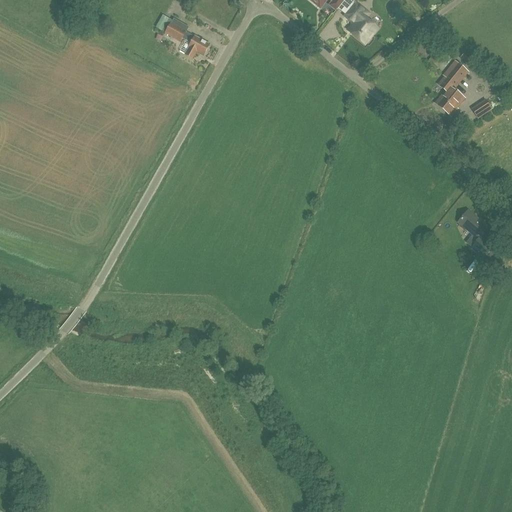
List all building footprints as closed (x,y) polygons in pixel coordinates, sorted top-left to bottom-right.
[(310,0),(311,1),(313,0),(320,7),(326,0),(334,0),(331,5),(337,10),(343,4),(342,3),(343,2),(344,0),(310,0)] [(356,0),(344,0),(343,2),(342,3),(343,4),(341,6),(348,12),(355,3),(357,1),(356,0)] [(369,14),(355,3),(348,12),(345,15),(355,23),(349,30),(365,44),(366,42),(368,42),(371,39),(371,37),(378,28),(365,18),(369,14)] [(194,59),(197,52),(204,55),(210,44),(195,36),(194,37),(186,32),(189,27),(174,19),(171,24),(166,33),(180,41),(182,38),(191,43),(189,47),(185,54),(194,59)] [(460,58),(470,66),(473,62),(464,54),(460,58)] [(452,117),(458,109),(457,108),(464,99),(453,90),(468,72),(455,62),(446,73),(447,74),(439,84),(447,90),(436,104),(452,117)] [(498,94),(505,86),(499,81),(493,90),(498,94)] [(486,102),(485,103),(485,102),(477,107),(478,108),(473,111),(479,119),(492,110),(486,102)] [(477,281),(488,284),(497,247),(483,236),(489,229),(468,212),(459,223),(460,224),(459,227),(464,231),(467,230),(478,239),(472,247),(483,257),(478,275),(477,281)] [(473,288),(479,266),(462,261),(456,283),(473,288)]
